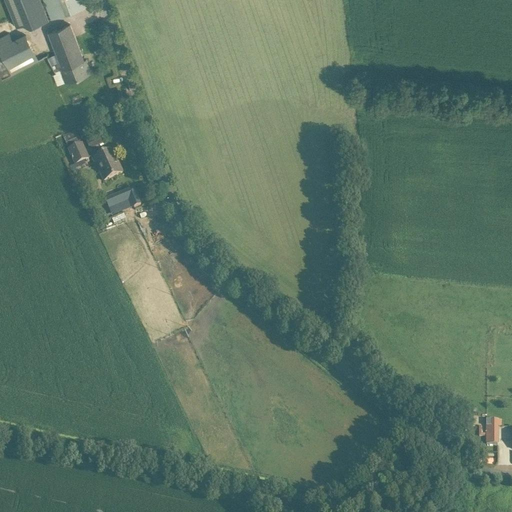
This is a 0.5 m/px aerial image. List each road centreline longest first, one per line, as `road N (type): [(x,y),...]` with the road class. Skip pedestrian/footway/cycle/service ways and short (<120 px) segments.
road 1 (unclassified): [(511,472),(461,460),(187,230),(105,0)]
road 2 (track): [(403,413),(344,490),(316,497),(0,429)]
